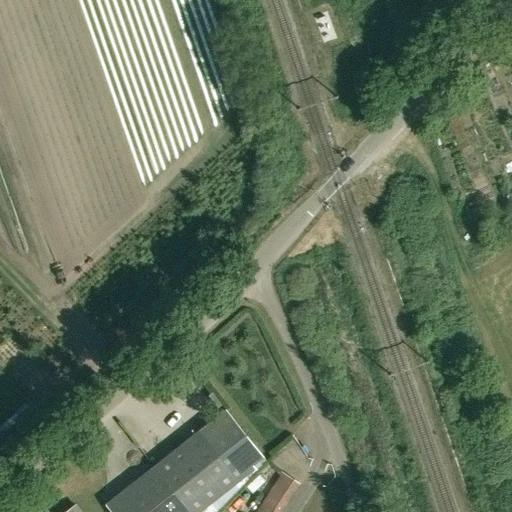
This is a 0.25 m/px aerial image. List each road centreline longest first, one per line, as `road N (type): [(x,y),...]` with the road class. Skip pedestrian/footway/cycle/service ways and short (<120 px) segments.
road 1 (tertiary): [(254,266),(511,6)]
road 2 (tertiary): [(0,490),(172,352),(254,266)]
road 3 (unclassified): [(355,511),(279,310),(254,266)]
